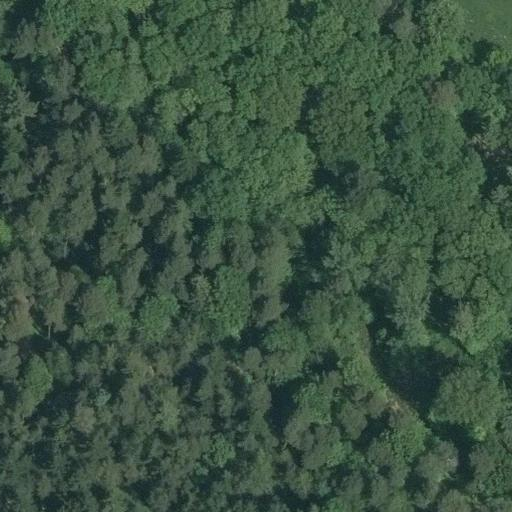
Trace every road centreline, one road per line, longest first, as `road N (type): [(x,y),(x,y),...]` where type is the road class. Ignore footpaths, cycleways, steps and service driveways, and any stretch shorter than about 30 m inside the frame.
road 1 (track): [(309,511),(213,358),(129,286),(72,249),(0,218)]
road 2 (track): [(511,88),(374,0)]
